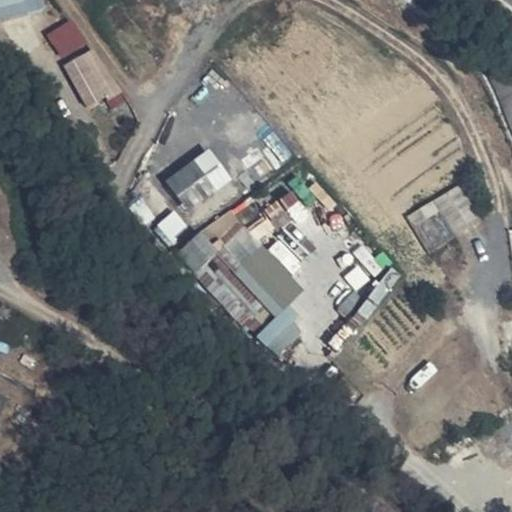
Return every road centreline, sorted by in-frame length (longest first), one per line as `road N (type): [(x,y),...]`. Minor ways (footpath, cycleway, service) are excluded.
road 1 (residential): [(465,511),(340,406),(233,330),(129,236),(119,189),(143,131),(217,21)]
road 2 (residential): [(393,511),(315,458),(0,290)]
